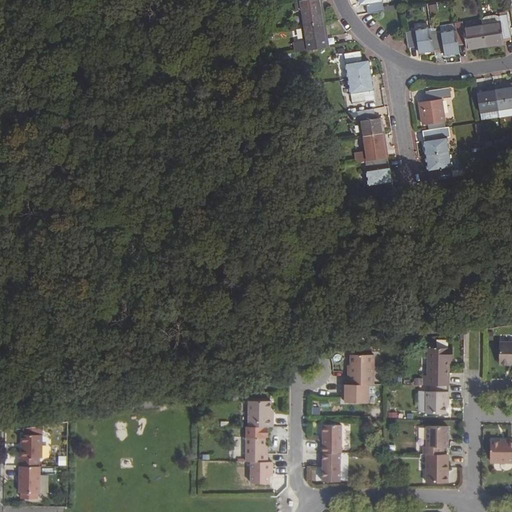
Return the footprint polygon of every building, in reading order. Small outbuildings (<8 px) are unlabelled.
[(324,23),(320,0),(302,0),(295,1),(297,11),(299,11),(301,26),(324,23)] [(383,7),(381,0),(359,0),(360,4),(366,3),(368,13),(383,11),(383,7)] [(436,4),(429,5),(430,13),(438,11),(436,4)] [(500,21),(499,16),(493,14),(486,16),(481,19),(482,24),(500,21)] [(510,37),(506,15),(499,16),(500,21),(482,24),(481,24),(485,47),(504,43),(504,38),(510,37)] [(485,47),(481,24),(463,26),(462,22),(455,23),(458,45),(465,44),(466,49),(485,47)] [(326,37),(324,23),(301,26),(304,41),(306,50),(322,47),(320,37),(326,37)] [(434,49),(430,27),(405,31),(408,48),(418,46),(419,52),(434,49)] [(444,54),(459,52),(455,30),(432,33),(434,49),(443,48),(444,54)] [(293,42),(295,51),(306,50),(304,41),(293,42)] [(361,61),(359,51),(344,54),(348,78),(370,75),(368,60),(361,61)] [(374,100),(370,75),(348,78),(353,103),(374,100)] [(503,84),(494,85),(498,110),(511,106),(511,87),(503,88),(503,84)] [(498,110),(494,85),(486,86),(486,91),(476,93),(479,112),(498,110)] [(429,123),(430,130),(444,128),(443,121),(445,121),(442,99),(451,98),(449,88),(429,91),(430,101),(419,103),(423,124),(429,123)] [(375,118),(374,109),(357,112),(361,136),(383,133),(381,117),(375,118)] [(430,130),(428,130),(430,139),(424,140),(426,156),(449,153),(445,128),(444,128),(430,130)] [(387,157),(383,133),(361,136),(364,156),(365,161),(370,160),(387,157)] [(452,172),(449,153),(426,156),(429,171),(434,170),(436,181),(461,176),(460,171),(452,172)] [(391,182),(387,157),(370,160),(372,170),(367,171),(369,186),(391,182)] [(511,342),(500,342),(499,362),(511,361),(511,342)] [(424,379),(424,385),(430,385),(446,386),(449,386),(449,360),(452,360),(452,348),(429,348),(428,375),(424,375),(424,379)] [(374,355),(351,354),(351,365),(351,369),(348,369),(348,384),(369,385),(374,385),(374,355)] [(348,384),(343,384),(342,392),(345,392),(345,399),(345,402),(369,403),(369,385),(348,384)] [(427,391),(419,391),(419,410),(427,410),(427,391)] [(430,392),(427,391),(427,410),(427,413),(446,414),(446,405),(447,399),(449,399),(449,392),(446,392),(430,392)] [(271,401),(249,401),(248,426),(265,427),(269,427),(273,427),(273,418),(271,418),(269,418),(269,411),(271,411),(271,401)] [(342,425),(324,425),(323,453),(341,453),(342,453),(342,425)] [(27,435),(45,435),(45,426),(27,428),(27,435)] [(265,437),(265,427),(248,426),(247,426),(247,461),(252,461),(268,462),(268,453),(265,453),(265,446),(265,437)] [(448,426),(427,426),(427,446),(424,446),(424,454),(427,454),(443,454),(444,447),(448,447),(448,426)] [(23,458),(23,466),(43,467),(43,458),(45,458),(45,435),(27,435),(25,435),(25,458),(23,458)] [(491,442),(490,461),(511,460),(511,439),(507,439),(507,442),(501,442),(491,442)] [(341,453),(323,453),(323,481),(340,481),(341,453)] [(443,454),(427,454),(427,482),(448,483),(448,454),(443,454)] [(268,462),(252,461),(251,483),(270,483),(270,476),(270,470),(273,470),(273,462),(268,462)] [(23,466),(23,493),(25,493),(25,499),(41,499),(41,493),(43,493),(43,492),(44,476),(44,467),(43,467),(23,466)]
